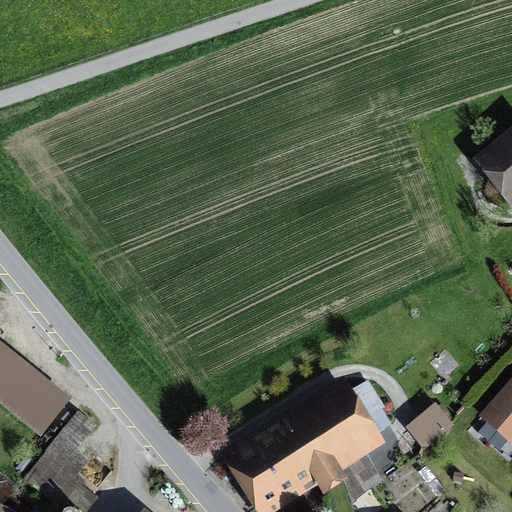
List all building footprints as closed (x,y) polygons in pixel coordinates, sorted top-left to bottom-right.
[(511,138),(483,161),(511,197),(511,138)] [(0,355),(0,401),(41,434),(63,407),(0,355)] [(369,385),(348,398),(362,420),(382,407),(369,385)] [(511,385),(483,418),(511,443),(511,385)] [(228,452),(262,505),(313,473),(323,489),(342,478),(332,461),(353,448),(323,399),(253,443),(250,438),(228,452)] [(424,448),(451,425),(437,407),(409,430),(424,448)] [(63,511),(73,500),(86,510),(96,498),(73,479),(83,467),(70,456),(93,427),(77,414),(24,479),(61,509),(57,511),(63,511)]
